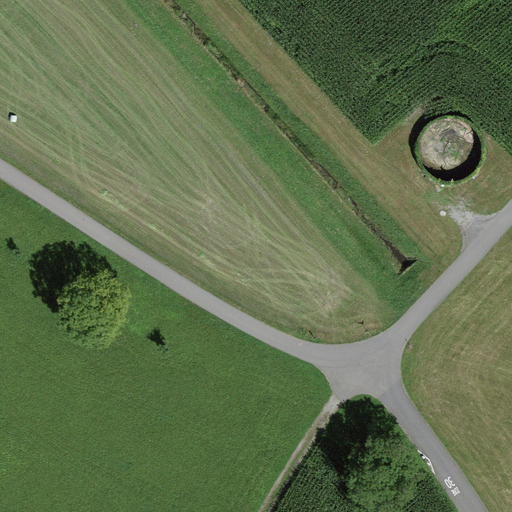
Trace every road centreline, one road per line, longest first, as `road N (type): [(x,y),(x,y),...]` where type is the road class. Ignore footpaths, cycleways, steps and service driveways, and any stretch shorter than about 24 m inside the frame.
road 1 (unclassified): [(477,511),(411,420),(364,371),(201,300),(0,163)]
road 2 (track): [(511,210),(364,371)]
road 3 (track): [(264,511),(330,406),(364,371)]
